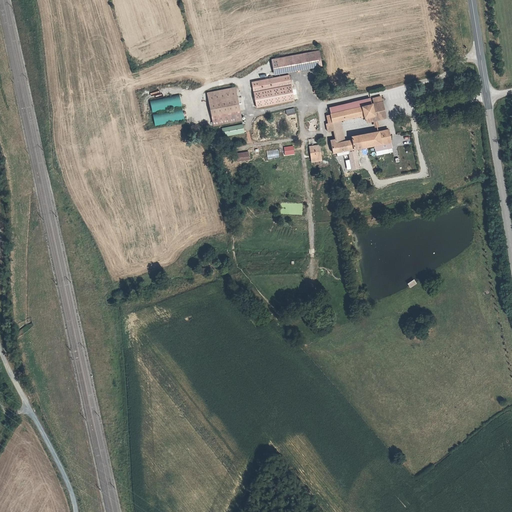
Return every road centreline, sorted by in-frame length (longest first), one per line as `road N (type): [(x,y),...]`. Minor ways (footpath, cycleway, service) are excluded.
road 1 (track): [(262,110),(376,93),(413,114),(511,91)]
road 2 (secondary): [(472,0),(511,253)]
road 3 (unclassified): [(75,511),(0,347)]
